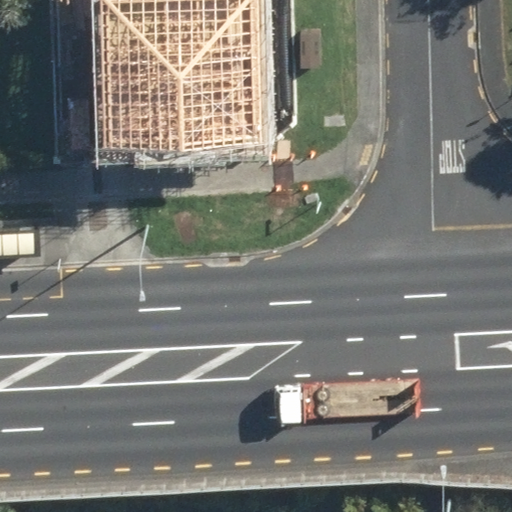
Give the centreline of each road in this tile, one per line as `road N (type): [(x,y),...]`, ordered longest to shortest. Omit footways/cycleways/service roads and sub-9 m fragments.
road 1 (primary): [(445,344),(0,365)]
road 2 (residential): [(445,344),(430,0)]
